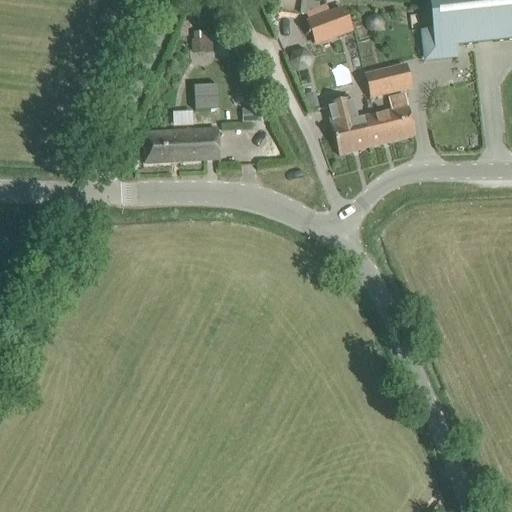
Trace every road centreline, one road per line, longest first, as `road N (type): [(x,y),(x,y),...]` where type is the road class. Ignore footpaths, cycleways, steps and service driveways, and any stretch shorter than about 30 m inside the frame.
road 1 (unclassified): [(468,511),(363,260),(339,240)]
road 2 (track): [(241,0),(315,150),(339,240)]
road 3 (unclassified): [(339,240),(283,207),(226,194),(91,193)]
road 4 (unclassified): [(0,395),(91,193)]
road 5 (unclassified): [(91,193),(171,0)]
road 6 (unclassified): [(511,170),(395,176),(378,186),(339,240)]
